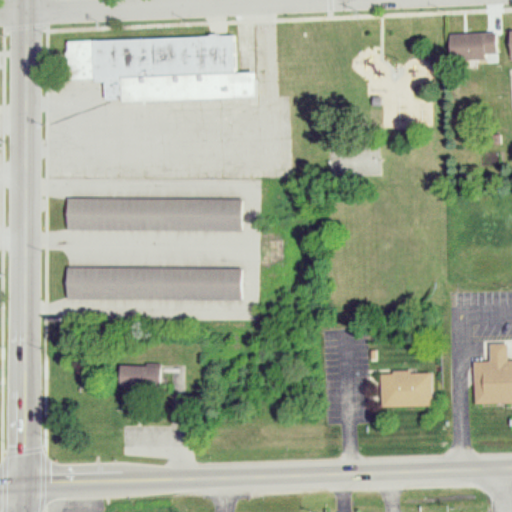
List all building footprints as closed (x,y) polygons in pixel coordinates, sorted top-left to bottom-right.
[(69,75),(96,74),(96,79),(107,79),(107,96),(127,95),(127,98),(260,95),(259,68),(241,69),(240,32),(68,36),(69,75)] [(445,59),(491,60),(492,33),(446,32),(445,59)] [(67,226),(242,228),(243,195),(68,193),(67,226)] [(68,294),(68,263),(246,264),(246,295),(68,294)] [(476,401),(511,399),(511,358),(511,341),(492,341),(492,360),(475,360),(476,401)] [(157,363),(116,364),(116,389),(157,388),(157,363)] [(383,403),(436,404),(436,370),(383,370),(383,403)]
